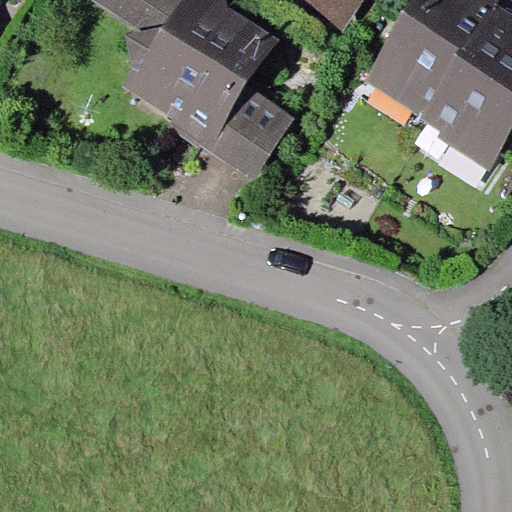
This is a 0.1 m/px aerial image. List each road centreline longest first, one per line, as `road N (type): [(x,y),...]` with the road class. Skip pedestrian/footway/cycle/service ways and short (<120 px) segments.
road 1 (residential): [(456,371),(393,310),(0,192)]
road 2 (residential): [(491,511),(500,466),(456,371)]
